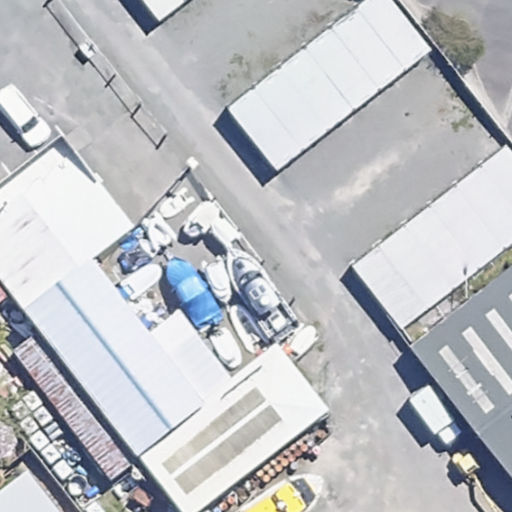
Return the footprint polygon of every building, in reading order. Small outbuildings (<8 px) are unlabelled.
[(177,0),(147,0),(158,14),(177,0)] [(428,45),(392,0),(356,0),(228,102),(277,164),(428,45)] [(0,372),(87,489),(114,470),(148,511),(187,511),(332,416),(270,334),(219,367),(173,301),(149,316),(103,252),(148,222),(85,129),(0,182),(0,372)] [(511,241),(511,152),(504,143),(348,261),(400,328),(511,241)] [(511,241),(400,328),(383,342),(511,508),(511,241)] [(47,511),(28,487),(0,509),(0,511),(47,511)]
